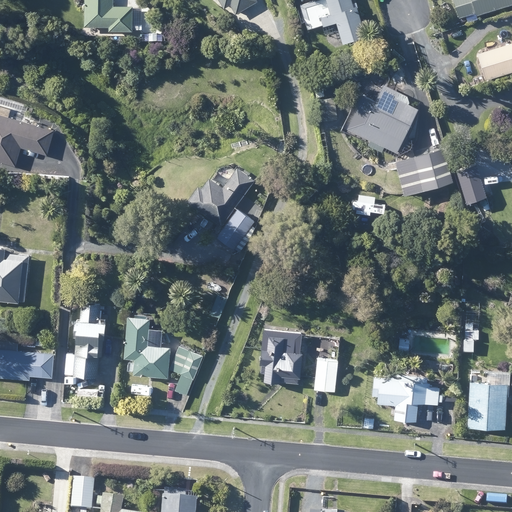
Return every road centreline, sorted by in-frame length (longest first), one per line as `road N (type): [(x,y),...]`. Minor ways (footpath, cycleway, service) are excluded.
road 1 (unknown): [(181,446),(234,294),(297,158),(295,95),(268,1)]
road 2 (residential): [(258,453),(0,430)]
road 3 (residential): [(511,475),(258,453)]
